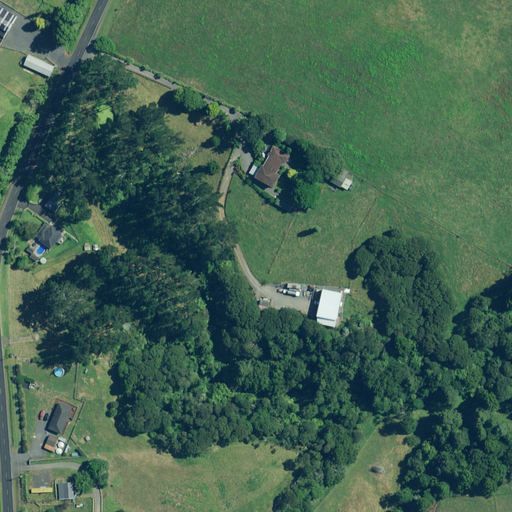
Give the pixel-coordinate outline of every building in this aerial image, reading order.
[(56,67),(30,55),(25,65),(51,77),(56,67)] [(292,155),(275,145),(269,155),(270,156),(264,166),(257,162),(250,173),(256,176),(256,178),(275,188),(282,175),(278,173),(283,163),(286,165),(292,155)] [(345,178),(336,172),(330,181),(339,187),(345,178)] [(64,202),(53,195),(46,206),(57,213),(64,202)] [(280,198),(276,204),(290,213),(294,207),(280,198)] [(40,240),(53,249),(57,242),(63,246),(69,237),(50,224),(42,234),(44,235),(40,240)] [(74,408),(61,402),(49,429),(63,434),(74,408)] [(59,439),(51,435),(47,444),(56,447),(59,439)] [(76,499),(75,483),(59,484),(60,500),(76,499)]
